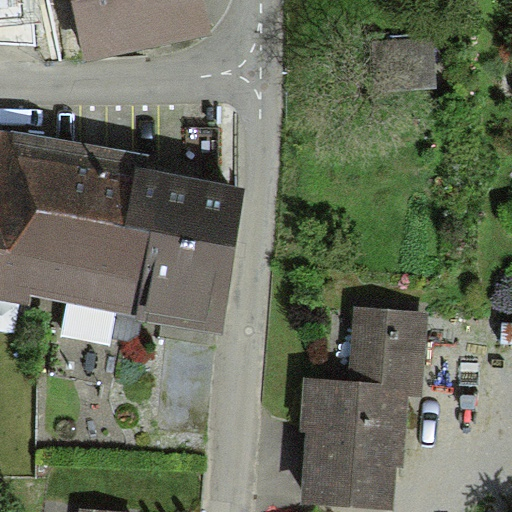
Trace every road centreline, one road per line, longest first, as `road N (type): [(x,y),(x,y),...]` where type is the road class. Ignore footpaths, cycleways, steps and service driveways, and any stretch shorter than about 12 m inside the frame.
road 1 (residential): [(224,511),(250,80)]
road 2 (residential): [(0,79),(250,80)]
